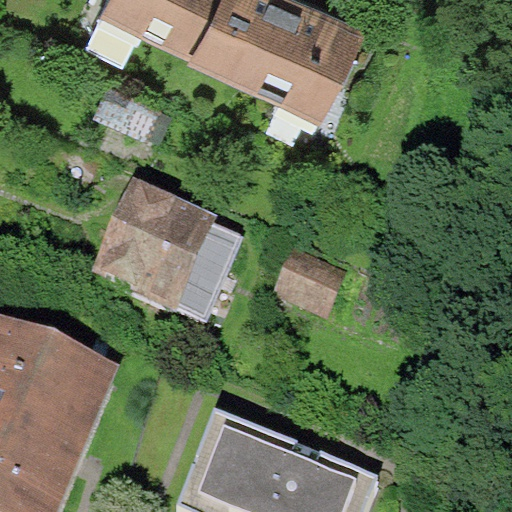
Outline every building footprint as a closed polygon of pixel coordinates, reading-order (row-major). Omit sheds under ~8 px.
[(366,20),(320,0),(112,0),(103,20),(321,119),(366,20)] [(173,116),(107,86),(93,117),(159,147),(173,116)] [(240,246),(134,204),(99,292),(205,334),(240,246)] [(345,278),(289,257),(272,306),(326,324),(345,278)] [(70,511),(119,383),(0,337),(0,511),(70,511)] [(371,511),(379,489),(215,431),(186,511),(371,511)]
